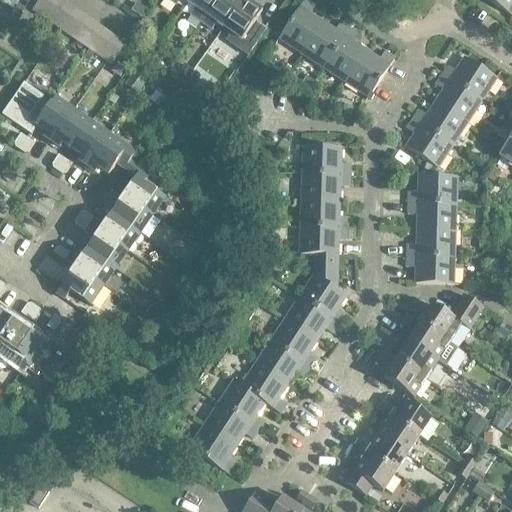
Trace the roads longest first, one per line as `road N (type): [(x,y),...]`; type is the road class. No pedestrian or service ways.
road 1 (residential): [(298,478),(358,380),(347,363),(382,299),(371,276),(376,145),(428,63),(422,32)]
road 2 (residential): [(22,278),(74,200),(10,151)]
